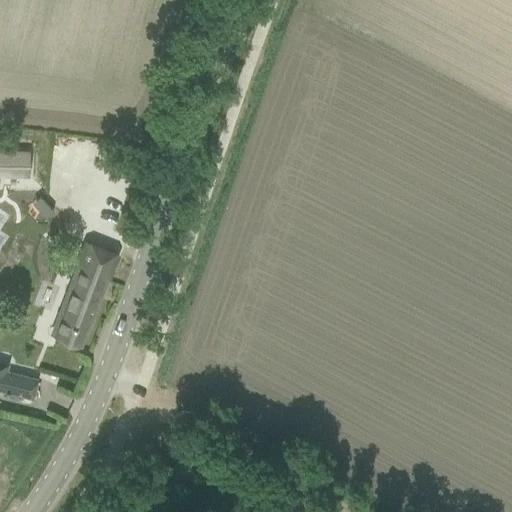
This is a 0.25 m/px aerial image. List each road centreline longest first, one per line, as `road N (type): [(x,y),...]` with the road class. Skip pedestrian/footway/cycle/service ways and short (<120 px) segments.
road 1 (tertiary): [(23,511),(79,429),(104,373),(235,0)]
road 2 (track): [(360,511),(104,373)]
